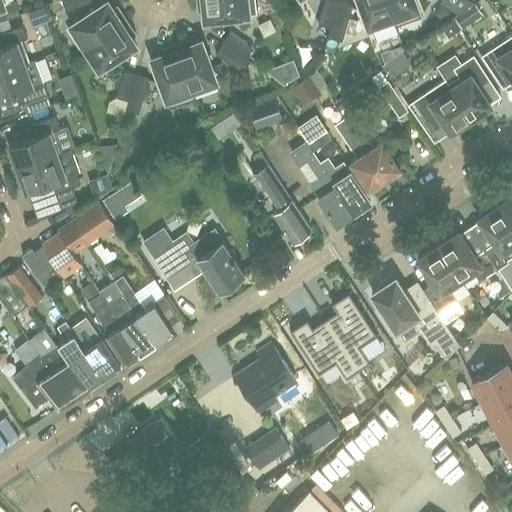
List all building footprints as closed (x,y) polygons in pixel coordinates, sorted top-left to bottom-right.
[(4,5),(2,0),(0,0),(0,21),(20,14),(15,0),(4,5)] [(93,1),(92,0),(62,0),(66,11),(93,1)] [(254,0),(198,0),(199,11),(205,10),(206,20),(256,14),(254,0)] [(328,37),(339,0),(337,0),(325,0),(318,24),(330,27),(328,36),(328,37)] [(353,4),(339,0),(328,37),(342,41),(353,4)] [(395,26),(396,25),(387,0),(359,0),(370,30),(394,21),(395,26)] [(387,0),(396,25),(421,16),(414,0),(387,0)] [(442,0),(442,1),(458,13),(474,2),(470,0),(442,0)] [(82,49),(126,20),(117,6),(112,9),(107,1),(71,24),(85,45),(81,48),(82,49)] [(31,29),(54,24),(50,8),(27,13),(31,29)] [(135,34),(126,20),(82,49),(96,71),(136,45),(130,37),(135,34)] [(0,32),(0,38),(2,45),(0,45),(0,71),(25,63),(17,41),(28,37),(23,24),(0,32)] [(223,42),(250,60),(247,57),(253,47),(230,31),(223,42)] [(511,34),(481,55),(495,76),(506,69),(511,78),(511,34)] [(191,39),(175,44),(195,98),(192,89),(216,80),(202,40),(192,44),(191,39)] [(243,71),(250,60),(223,42),(216,53),(243,71)] [(170,107),(195,98),(175,44),(159,50),(161,55),(152,58),(170,107)] [(480,87),(490,80),(474,55),(453,68),(459,76),(449,83),(446,79),(445,79),(471,119),(476,115),(478,119),(490,111),(488,108),(492,105),(480,87)] [(35,59),(25,63),(0,71),(0,97),(19,91),(23,102),(48,93),(35,59)] [(126,109),(137,73),(125,69),(117,97),(129,100),(126,109)] [(300,89),(310,102),(335,83),(325,70),(300,89)] [(149,77),(137,73),(126,109),(139,113),(149,77)] [(438,114),(446,126),(450,132),(454,130),(456,133),(468,125),(467,122),(471,119),(445,79),(414,100),(428,121),(438,114)] [(249,108),(257,129),(283,120),(276,99),(249,108)] [(366,129),(354,110),(343,117),(347,124),(384,179),(391,174),(393,175),(397,173),(398,170),(401,168),(375,128),(369,127),(366,129)] [(35,135),(29,137),(9,145),(18,167),(72,148),(71,147),(62,151),(54,130),(60,128),(56,115),(31,124),(35,135)] [(343,117),(336,122),(357,156),(350,161),(369,189),(372,187),(374,188),(378,185),(378,183),(384,179),(347,124),(343,117)] [(309,142),(313,150),(331,138),(326,131),(309,142)] [(313,150),(309,142),(307,140),(292,150),(301,164),(308,159),(319,177),(310,183),(319,196),(337,222),(354,211),(321,161),(313,150)] [(26,190),(46,183),(52,181),(56,193),(80,184),(76,172),(80,171),(72,148),(18,167),(26,190)] [(321,161),(354,211),(370,200),(346,163),(344,165),(342,161),(335,166),(328,156),(321,161)] [(244,157),(236,163),(248,182),(257,177),(244,157)] [(296,238),(298,240),(305,236),(303,233),(311,228),(266,164),(258,169),(268,182),(267,183),(283,205),(273,211),(293,240),(296,238)] [(507,199),(499,204),(511,222),(511,191),(505,196),(507,199)] [(116,224),(101,201),(74,219),(90,242),(116,224)] [(485,248),(498,268),(509,261),(507,259),(511,256),(511,222),(499,204),(492,209),(490,206),(479,214),(481,216),(479,218),(495,242),(485,248)] [(90,242),(74,219),(64,225),(62,235),(74,253),(90,242)] [(187,233),(154,254),(169,278),(188,265),(195,275),(205,268),(219,289),(231,281),(235,283),(243,278),(243,273),(244,272),(234,256),(236,251),(230,250),(216,229),(195,243),(187,233)] [(446,239),(438,245),(463,283),(464,282),(461,278),(473,270),(479,280),(498,268),(485,248),(475,255),(459,231),(457,232),(455,229),(444,236),(446,239)] [(62,235),(58,235),(43,245),(44,247),(56,265),(63,276),(81,264),(74,253),(62,235)] [(433,282),(423,289),(439,313),(458,301),(451,291),(463,283),(438,245),(418,258),(433,282)] [(56,265),(44,247),(29,257),(41,275),(56,265)] [(43,296),(20,264),(7,275),(30,306),(43,296)] [(459,343),(440,314),(437,317),(419,289),(408,296),(395,277),(393,278),(392,275),(379,283),(381,286),(372,292),(386,313),(382,316),(390,328),(394,326),(396,329),(411,319),(434,345),(435,345),(446,357),(459,343)] [(5,276),(0,280),(0,298),(14,316),(28,305),(5,276)] [(125,276),(116,281),(116,282),(156,342),(173,331),(155,303),(146,309),(125,276)] [(511,283),(508,277),(497,283),(505,297),(511,293),(511,283)] [(102,294),(101,295),(140,353),(156,342),(116,282),(100,292),(102,294)] [(325,319),(358,370),(370,362),(360,346),(377,335),(349,292),(332,303),(337,311),(325,319)] [(125,363),(140,353),(101,295),(91,302),(110,332),(106,335),(125,363)] [(508,325),(493,311),(487,317),(499,329),(508,325)] [(90,386),(105,376),(78,336),(66,319),(58,324),(65,338),(57,343),(60,348),(61,348),(69,359),(90,386)] [(346,378),(358,370),(325,319),(313,327),(307,319),(290,330),(319,373),(336,362),(346,378)] [(88,330),(78,336),(105,376),(121,366),(102,337),(95,341),(88,330)] [(236,376),(236,377),(260,413),(277,401),(272,393),(294,378),(295,379),(296,379),(271,342),(257,352),(262,360),(237,377),(236,376)] [(42,352),(41,353),(75,396),(90,386),(69,359),(61,348),(60,348),(57,343),(42,352)] [(19,386),(36,407),(50,397),(58,407),(75,396),(41,353),(26,365),(33,375),(19,386)] [(483,400),(511,385),(511,372),(506,362),(472,380),(483,400)] [(493,420),(511,410),(511,385),(483,400),(493,420)] [(391,427),(408,416),(397,399),(380,410),(391,427)] [(435,410),(444,423),(453,418),(444,404),(435,410)] [(503,440),(511,435),(511,410),(493,420),(503,440)] [(115,447),(132,473),(140,483),(187,453),(163,417),(115,447)] [(461,431),(453,418),(444,423),(453,436),(461,431)] [(289,447),(276,427),(245,447),(258,468),(289,447)] [(511,435),(503,440),(511,456),(511,435)] [(356,439),(341,454),(355,468),(370,454),(356,439)] [(476,442),(468,447),(476,460),(485,455),(476,442)] [(493,468),(485,455),(476,460),(485,473),(493,468)] [(396,465),(372,488),(388,504),(411,482),(396,465)] [(133,503),(129,498),(114,511),(168,511),(147,490),(133,503)] [(330,511),(309,490),(286,511),(330,511)] [(362,506),(365,511),(376,511),(370,501),(362,506)]
